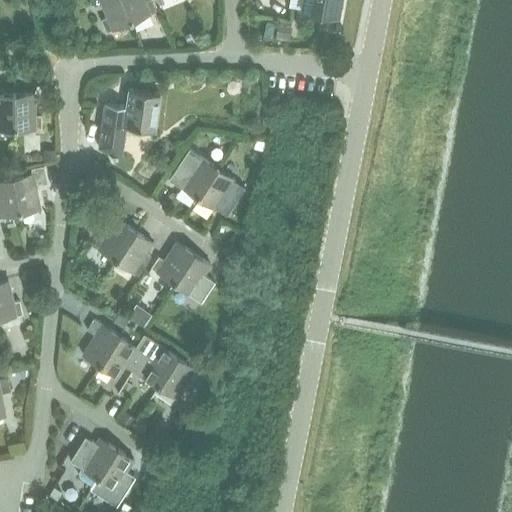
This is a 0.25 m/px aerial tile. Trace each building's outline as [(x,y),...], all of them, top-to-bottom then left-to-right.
[(130,21),(121,0),(98,0),(106,16),(99,19),(104,32),(130,21)] [(121,0),(130,21),(154,11),(149,0),(142,0),(121,0)] [(303,0),(301,11),(336,17),(339,0),(303,0)] [(277,24),(275,39),(288,41),(291,26),(277,24)] [(255,25),(253,44),(264,45),(265,26),(255,25)] [(193,31),(183,37),(188,45),(198,39),(193,31)] [(153,129),(158,93),(126,88),(124,105),(102,102),(95,145),(109,153),(108,155),(115,156),(119,158),(124,125),(153,129)] [(0,129),(13,129),(12,92),(0,92),(0,129)] [(32,92),(12,92),(13,129),(40,128),(40,114),(33,114),(32,92)] [(255,138),(253,147),(263,149),(265,141),(255,138)] [(54,149),(42,150),(42,160),(54,160),(54,149)] [(216,167),(199,156),(188,149),(168,179),(196,197),(216,167)] [(46,182),(43,165),(30,167),(31,172),(12,176),(19,211),(38,207),(34,184),(46,182)] [(216,167),(196,197),(223,215),(243,185),(216,167)] [(12,176),(0,177),(0,214),(19,211),(12,176)] [(112,215),(99,234),(92,245),(114,260),(134,230),(116,218),(112,215)] [(134,230),(114,260),(136,274),(143,263),(149,254),(144,251),(150,241),(134,230)] [(79,237),(74,246),(80,250),(86,242),(79,237)] [(172,282),(192,252),(174,241),(163,259),(158,255),(150,267),(172,282)] [(192,252),(172,282),(194,296),(200,300),(213,280),(201,272),(207,263),(192,252)] [(0,280),(0,317),(21,313),(18,299),(11,301),(7,279),(0,280)] [(117,312),(111,320),(122,327),(127,319),(117,312)] [(97,366),(118,335),(92,318),(85,329),(93,334),(80,354),(97,366)] [(141,334),(134,345),(143,351),(135,363),(130,371),(138,376),(156,387),(176,356),(150,339),(141,334)] [(118,335),(97,366),(114,377),(122,365),(130,371),(135,363),(143,351),(134,345),(118,335)] [(176,356),(156,387),(173,398),(186,378),(194,383),(201,373),(176,356)] [(0,378),(0,415),(3,415),(0,398),(0,392),(9,391),(7,377),(0,378)] [(124,412),(119,420),(129,426),(134,418),(124,412)] [(83,436),(68,459),(78,466),(77,468),(80,469),(78,472),(78,477),(80,480),(90,486),(95,479),(115,448),(97,437),(94,443),(83,436)] [(90,486),(89,489),(115,505),(133,477),(124,471),(132,459),(115,448),(95,479),(90,486)] [(54,486),(49,493),(58,498),(62,492),(54,486)] [(122,500),(116,510),(118,511),(128,511),(132,506),(122,500)]
